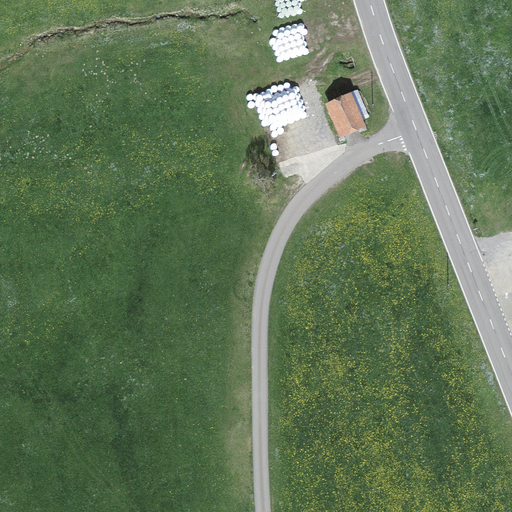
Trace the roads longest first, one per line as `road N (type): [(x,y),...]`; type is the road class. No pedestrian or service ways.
road 1 (track): [(416,130),(340,167),(280,233),(259,315),(263,511)]
road 2 (tertiary): [(369,0),(511,374)]
